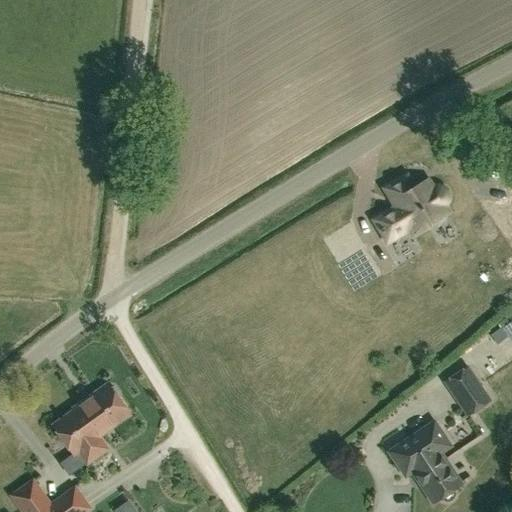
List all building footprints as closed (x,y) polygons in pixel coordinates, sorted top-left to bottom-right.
[(511,184),(511,170),(494,167),(491,180),(511,184)] [(445,203),(447,200),(447,197),(446,193),(444,190),(442,188),(439,187),(435,187),(432,188),(427,180),(411,190),(403,178),(385,189),(396,207),(374,221),(387,241),(409,228),(412,234),(447,213),(442,205),(445,203)] [(490,402),(468,369),(446,383),(468,417),(490,402)] [(106,449),(97,436),(128,414),(106,384),(72,409),(73,410),(52,426),(73,455),(78,452),(86,463),(106,449)] [(433,504),(441,499),(441,500),(442,501),(443,502),(444,502),(446,503),(447,503),(448,503),(450,502),(451,502),(452,501),(453,500),(454,499),(454,498),(455,496),(455,495),(455,494),(454,492),(454,491),(461,486),(436,448),(446,442),(434,424),(390,453),(406,477),(412,473),(433,504)] [(8,495),(12,500),(20,511),(85,511),(91,508),(75,485),(51,504),(33,478),(8,495)] [(120,511),(141,511),(133,501),(120,511)]
